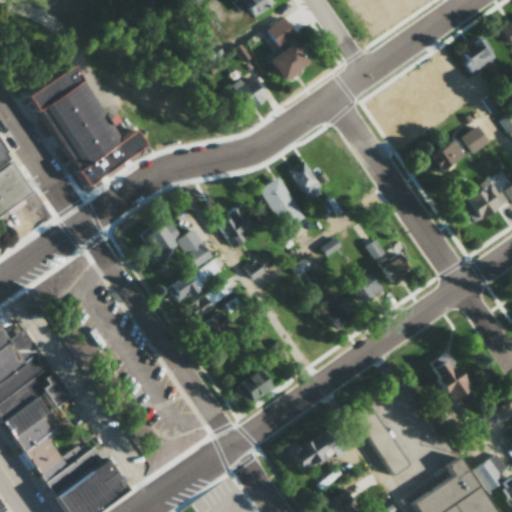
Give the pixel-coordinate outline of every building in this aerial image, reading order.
[(172,0),(181,12),(193,4),(189,0),(172,0)] [(233,0),(229,5),(244,21),(267,0),(266,0),(233,0)] [(387,7),(382,0),(341,0),(358,25),(387,7)] [(511,44),(511,18),(496,32),(509,48),(511,44)] [(250,47),(265,38),(255,22),(240,31),(250,47)] [(269,39),(291,31),(288,22),(266,31),(269,39)] [(455,45),(461,70),(488,63),(483,39),(455,45)] [(271,80),(296,64),(284,45),(259,61),(271,80)] [(29,96),(73,67),(121,142),(138,132),(147,146),(87,185),(29,96)] [(235,111),(259,101),(249,76),(225,85),(235,111)] [(511,129),(511,113),(498,117),(503,132),(511,129)] [(455,153),(446,138),(422,153),(431,167),(455,153)] [(0,165),(11,158),(30,186),(0,207),(0,165)] [(306,203),(320,192),(298,160),(283,171),(306,203)] [(253,189),(280,230),(300,218),(273,176),(253,189)] [(511,204),(511,183),(511,181),(499,190),(511,206),(511,204)] [(487,187),(483,192),(471,182),(454,204),(477,222),(497,196),(487,187)] [(251,237),(239,216),(216,230),(229,250),(251,237)] [(173,242),(187,268),(206,258),(189,228),(174,236),(164,218),(135,233),(147,256),(173,242)] [(385,250),(375,237),(362,246),(372,260),(385,250)] [(406,270),(396,252),(373,265),(383,282),(406,270)] [(172,304),(218,274),(208,259),(162,289),(172,304)] [(378,291),(369,273),(345,285),(353,302),(378,291)] [(229,293),(221,281),(180,306),(188,319),(229,293)] [(352,319),(336,294),(317,305),(333,331),(352,319)] [(219,306),(226,315),(239,305),(232,296),(219,306)] [(211,326),(204,317),(197,323),(204,331),(211,326)] [(288,337),(301,355),(318,343),(304,325),(288,337)] [(0,433),(44,511),(77,511),(120,488),(93,440),(58,460),(43,433),(48,430),(38,413),(65,397),(39,352),(14,366),(0,340),(0,433)] [(445,400),(465,384),(439,353),(419,369),(445,400)] [(265,389),(254,368),(227,382),(238,402),(265,389)] [(294,476),(338,445),(322,423),(279,453),(294,476)] [(500,511),(507,511),(511,509),(511,475),(495,450),(471,467),(500,511)] [(469,486),(452,456),(438,464),(445,476),(403,500),(410,511),(501,511),(458,511),(455,507),(455,499),(447,499),(469,486)] [(327,511),(354,511),(343,490),(322,500),(327,511)]
